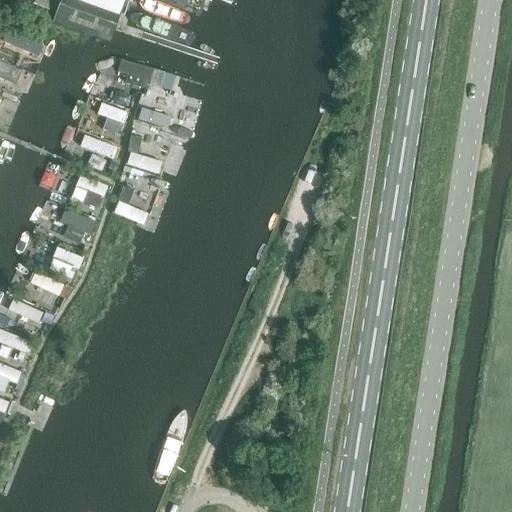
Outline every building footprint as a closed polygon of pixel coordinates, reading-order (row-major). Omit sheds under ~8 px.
[(125,0),(22,0),(56,13),(53,22),(64,27),(109,43),(125,0)] [(0,73),(14,83),(19,74),(3,63),(0,67),(0,73)] [(118,92),(114,103),(129,109),(133,97),(118,92)] [(122,122),(126,110),(102,103),(98,115),(122,122)] [(142,107),(138,119),(168,129),(172,116),(142,107)] [(114,159),(119,146),(85,135),(81,148),(114,159)] [(80,203),(103,209),(109,184),(76,176),(73,187),(83,189),(80,203)] [(85,233),(92,235),(97,219),(68,209),(59,236),(81,244),(85,233)] [(50,269),(70,277),(79,256),(58,248),(50,269)] [(71,290),(64,287),(59,297),(66,300),(71,290)] [(12,300),(8,312),(40,322),(44,310),(12,300)] [(21,374),(14,389),(19,391),(25,376),(21,374)] [(0,421),(4,423),(11,402),(0,398),(0,421)]
